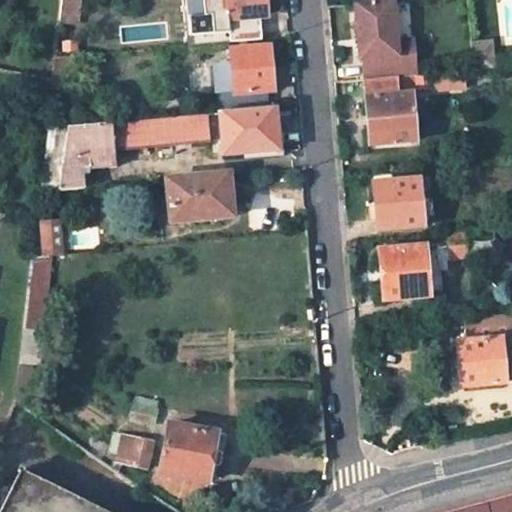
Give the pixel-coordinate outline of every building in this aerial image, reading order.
[(73,10),(73,0),(61,0),(60,11),(73,10)] [(261,40),(259,17),(267,17),(265,0),(202,0),(204,15),(189,16),(192,46),(228,43),(261,40)] [(399,0),(360,0),(357,0),(362,53),(363,53),(365,81),(424,75),(421,47),(404,49),(399,0)] [(493,60),(492,43),(473,45),(475,62),(493,60)] [(221,113),(267,109),(265,92),(273,92),(268,47),(231,51),(232,63),(213,66),(215,93),(218,93),(220,113),(221,113)] [(73,80),(72,57),(55,58),(52,80),(73,80)] [(494,68),(493,60),(475,62),(476,70),(494,68)] [(462,73),(438,76),(439,86),(439,91),(463,89),(462,73)] [(414,78),(415,90),(432,88),(439,86),(438,76),(414,78)] [(411,79),(396,80),(397,95),(412,93),(411,79)] [(415,141),(412,93),(397,95),(396,80),(366,83),(370,146),(415,141)] [(221,113),(225,155),(278,150),(275,108),(267,109),(221,113)] [(83,189),(82,168),(115,165),(115,151),(210,142),(208,114),(47,130),(39,193),(83,189)] [(166,181),(170,222),(231,216),(228,175),(166,181)] [(373,184),(377,230),(422,226),(419,180),(373,184)] [(379,251),(384,301),(430,297),(426,262),(440,261),(466,259),(465,234),(424,237),(425,247),(379,251)] [(41,330),(50,256),(32,258),(23,328),(41,330)] [(442,296),(440,261),(426,262),(430,297),(442,296)] [(459,371),(460,388),(504,385),(504,382),(511,381),(511,315),(466,320),(467,343),(457,343),(458,361),(459,371)] [(37,364),(40,334),(41,330),(23,328),(20,362),(34,364),(37,364)] [(458,361),(451,361),(451,371),(459,371),(458,361)] [(28,410),(34,364),(20,362),(15,401),(28,410)] [(156,410),(159,401),(136,396),(134,405),(156,410)] [(134,405),(131,418),(152,423),(156,410),(134,405)] [(168,425),(159,474),(208,482),(211,463),(221,465),(226,435),(168,425)] [(122,437),(117,460),(146,467),(151,443),(122,437)] [(0,511),(102,511),(24,473),(25,471),(19,468),(16,474),(18,475),(0,511)] [(511,511),(511,492),(441,511),(511,511)]
